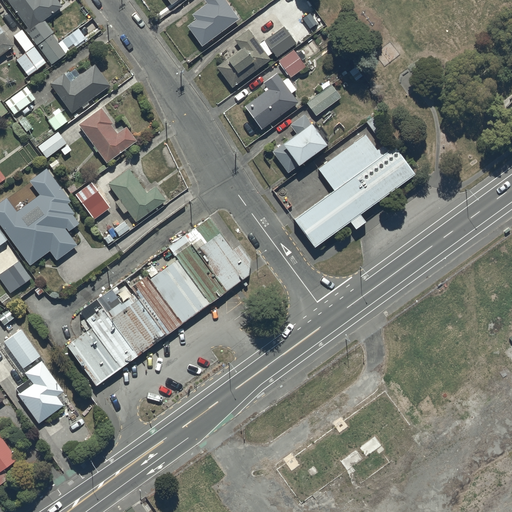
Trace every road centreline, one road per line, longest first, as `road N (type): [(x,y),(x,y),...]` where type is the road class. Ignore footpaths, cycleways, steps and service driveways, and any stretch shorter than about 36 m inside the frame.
road 1 (residential): [(329,319),(109,0)]
road 2 (secondary): [(115,475),(329,319)]
road 3 (secondary): [(329,319),(511,188)]
